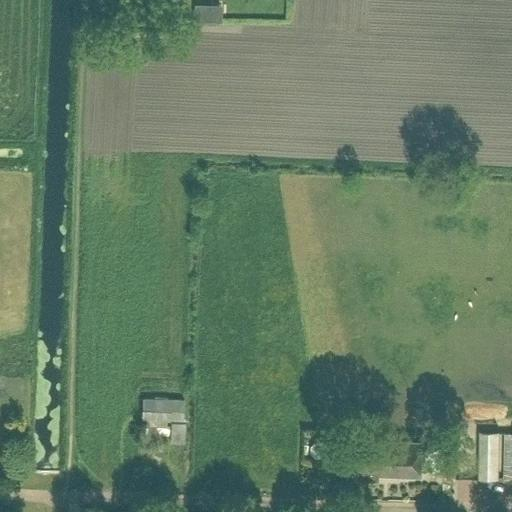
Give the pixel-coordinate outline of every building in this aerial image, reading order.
[(183,398),(142,396),(142,416),(167,417),(167,416),(183,417),(183,398)] [(185,441),(185,420),(146,419),(146,438),(169,438),(169,441),(185,441)] [(480,430),(479,478),(499,478),(499,431),(480,430)] [(359,480),(379,481),(379,475),(421,476),(422,441),(360,439),(359,480)] [(425,448),(425,470),(442,471),(442,449),(425,448)]
